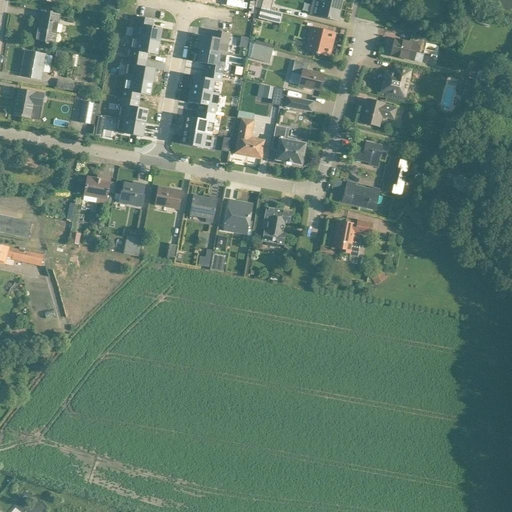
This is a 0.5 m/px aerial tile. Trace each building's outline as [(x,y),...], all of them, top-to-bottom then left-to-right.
[(101,0),(100,7),(109,8),(110,0),(101,0)] [(226,0),(226,6),(245,9),(246,4),(242,4),(242,0),(226,0)] [(273,0),(257,0),(254,17),(279,24),(282,14),(270,11),(273,0)] [(338,18),(341,0),(314,0),(323,2),(320,14),(338,18)] [(34,42),(54,46),(60,17),(39,13),(34,42)] [(153,20),(135,16),(132,37),(159,42),(162,29),(152,27),(153,20)] [(326,54),(331,30),(310,26),(305,50),(326,54)] [(201,35),(199,49),(226,54),(230,34),(212,30),(211,37),(201,35)] [(132,37),(128,57),(146,60),(147,53),(157,55),(159,42),(132,37)] [(419,45),(392,38),(389,51),(415,59),(419,45)] [(247,58),(266,59),(266,44),(248,43),(247,58)] [(206,64),(205,71),(222,74),(226,54),(199,49),(196,62),(206,64)] [(19,78),(40,82),(46,55),(24,51),(19,78)] [(128,57),(125,77),(152,82),(155,69),(145,67),(146,60),(128,57)] [(319,89),(322,73),(306,69),(308,62),(294,59),(291,73),(298,75),(296,84),(319,89)] [(384,70),(379,91),(403,97),(409,69),(394,66),(392,72),(384,70)] [(194,76),(191,89),(213,93),(215,81),(221,82),(222,74),(205,71),(204,78),(194,76)] [(125,77),(121,98),(139,101),(140,94),(150,96),(152,82),(125,77)] [(49,87),(62,89),(63,81),(51,79),(49,87)] [(251,98),(265,99),(265,104),(275,104),(275,86),(252,85),(251,98)] [(11,117),(38,121),(43,94),(15,89),(11,117)] [(199,105),(198,112),(215,115),(218,94),(213,93),(191,89),(189,103),(199,105)] [(287,94),(285,104),(311,109),(313,99),(287,94)] [(83,98),(79,121),(89,123),(93,100),(83,98)] [(121,98),(118,118),(145,123),(147,110),(138,108),(139,101),(121,98)] [(396,104),(365,98),(360,122),(377,125),(380,115),(393,118),(396,104)] [(215,115),(198,112),(196,118),(186,117),(184,130),(211,135),(215,115)] [(252,119),(240,117),(234,152),(259,155),(262,141),(249,139),(252,119)] [(145,123),(118,118),(115,132),(143,137),(145,123)] [(273,160),(302,164),(306,140),(287,137),(288,127),(274,125),(270,146),(275,147),(273,160)] [(184,130),(181,144),(209,149),(211,135),(184,130)] [(357,145),(354,158),(377,163),(381,144),(367,142),(366,147),(357,145)] [(389,156),(386,174),(403,177),(407,160),(389,156)] [(110,177),(87,173),(83,196),(106,199),(110,177)] [(386,174),(382,191),(400,195),(403,177),(386,174)] [(144,182),(121,178),(117,202),(139,206),(144,182)] [(340,202),(357,206),(362,184),(345,180),(340,202)] [(357,206),(374,210),(379,188),(362,184),(357,206)] [(181,189),(156,185),(153,205),(177,209),(181,189)] [(215,197),(194,194),(191,216),(211,220),(215,197)] [(251,202),(227,198),(222,230),(246,234),(251,202)] [(291,207),(266,203),(264,218),(269,219),(268,227),(263,226),(261,239),(284,243),(286,230),(281,230),(282,221),(288,222),(291,207)] [(33,221),(1,215),(0,219),(0,227),(31,234),(33,221)] [(337,217),(331,248),(347,251),(352,232),(366,235),(368,223),(337,217)] [(461,227),(470,231),(475,221),(466,217),(461,227)] [(139,232),(126,230),(123,249),(136,251),(139,232)] [(40,266),(43,254),(0,243),(0,264),(5,265),(6,257),(40,266)] [(162,243),(162,254),(171,254),(171,243),(162,243)] [(229,248),(216,246),(212,265),(226,268),(229,248)]
